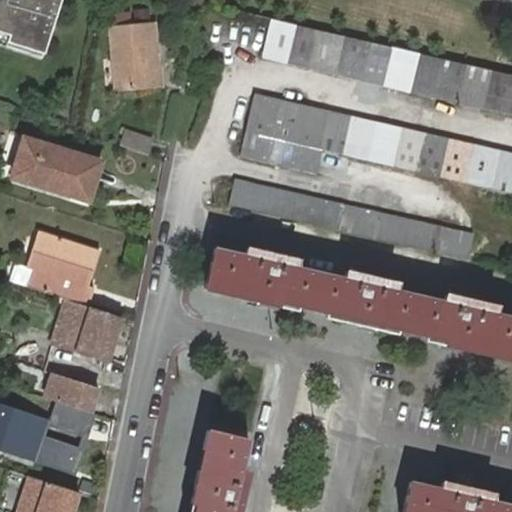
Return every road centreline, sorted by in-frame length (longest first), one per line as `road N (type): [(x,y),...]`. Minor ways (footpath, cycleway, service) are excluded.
road 1 (residential): [(119,511),(155,319)]
road 2 (residential): [(155,319),(203,158)]
road 3 (residential): [(293,349),(258,511)]
road 4 (residential): [(511,463),(351,426)]
road 5 (residential): [(155,319),(293,349)]
road 6 (residential): [(351,426),(359,370),(293,349)]
